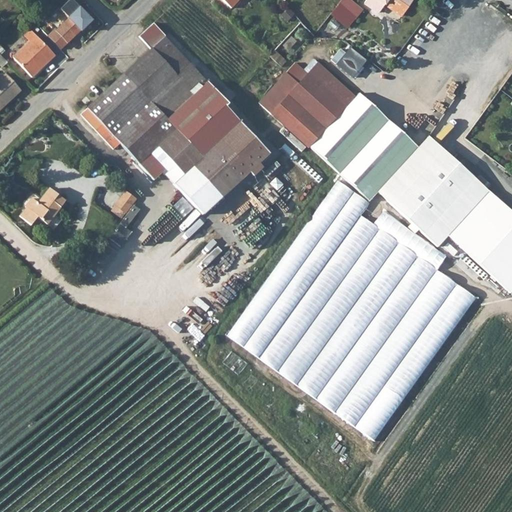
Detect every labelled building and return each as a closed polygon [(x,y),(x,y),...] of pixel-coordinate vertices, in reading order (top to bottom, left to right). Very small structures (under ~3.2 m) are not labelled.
[(221,0),(230,9),(238,0),(221,0)] [(308,0),(302,7),(319,22),(328,10),(316,0),(308,0)] [(355,5),(348,0),(342,0),(331,14),(343,24),(351,15),(349,13),(355,5)] [(393,11),(403,18),(415,0),(368,0),(365,4),(379,14),(387,4),(395,9),(393,11)] [(78,10),(61,26),(74,38),(90,23),(78,10)] [(152,49),(82,114),(98,130),(104,124),(140,162),(152,151),(163,164),(159,167),(203,213),(268,152),(226,106),(188,142),(168,120),(208,82),(165,37),(166,35),(154,23),(140,36),(152,49)] [(29,44),(12,60),(31,80),(54,58),(29,32),(23,39),(29,44)] [(348,73),(362,55),(347,44),(333,61),(348,73)] [(271,49),(266,55),(277,66),(283,59),(271,49)] [(316,63),(297,84),(334,117),(352,96),(316,63)] [(270,114),(297,84),(285,73),(258,104),(270,114)] [(5,77),(0,82),(0,112),(20,93),(5,77)] [(307,147),(334,117),(297,84),(270,114),(306,148),(307,147)] [(414,146),(355,93),(352,96),(334,117),(307,147),(367,201),(414,146)] [(428,133),(374,194),(436,248),(490,187),(428,133)] [(366,205),(335,183),(226,337),(374,441),(489,279),(448,251),(445,255),(381,210),(371,225),(358,216),(366,205)] [(34,198),(27,207),(48,224),(67,201),(51,189),(40,203),(34,198)] [(127,212),(138,198),(127,190),(117,204),(127,212)]
